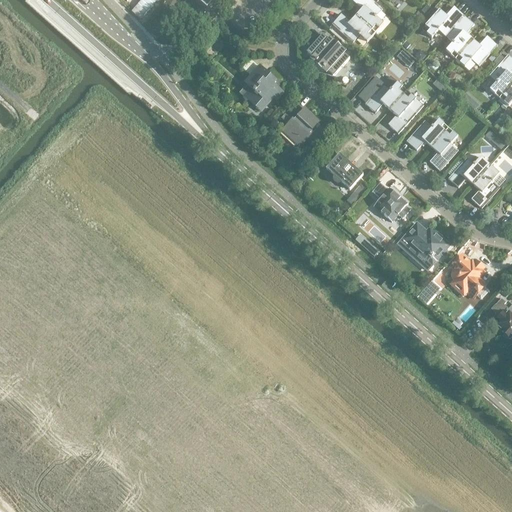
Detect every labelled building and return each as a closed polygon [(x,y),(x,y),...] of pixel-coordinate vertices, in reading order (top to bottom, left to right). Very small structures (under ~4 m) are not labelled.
[(196,0),(207,10),(216,0),(196,0)] [(362,10),(356,17),(376,34),(384,25),(376,18),(383,10),(371,0),(355,0),(353,2),(362,10)] [(439,31),(446,38),(464,17),(454,8),(446,17),(440,11),(422,30),(432,39),(439,31)] [(367,44),(376,34),(356,17),(350,23),(342,15),(332,26),(353,44),(360,37),(367,44)] [(464,17),(446,38),(453,44),(446,52),(456,60),(473,41),(467,35),(475,26),(464,17)] [(307,54),(334,78),(350,60),(323,36),(307,54)] [(479,47),(473,41),(456,60),(465,69),(472,61),(479,68),(498,47),(487,38),(479,47)] [(410,67),(415,60),(403,51),(398,58),(410,67)] [(490,91),(500,100),(511,85),(511,75),(510,74),(511,72),(511,59),(508,56),(490,77),(497,83),(490,91)] [(278,101),(284,94),(268,80),(271,77),(260,68),(246,84),(248,86),(241,93),(259,110),(266,102),(268,104),(274,98),(278,101)] [(364,80),(371,75),(367,69),(359,75),(364,80)] [(376,78),(358,97),(366,104),(365,105),(375,114),(383,106),(390,111),(407,92),(398,84),(392,79),(385,86),(383,85),(376,78)] [(511,85),(500,100),(509,108),(511,104),(511,85)] [(396,117),(388,126),(399,135),(424,107),(417,100),(407,92),(390,111),(396,117)] [(320,137),(325,131),(296,104),(281,119),(288,125),(281,132),(300,150),(308,142),(309,142),(309,146),(313,149),(317,149),(320,146),(320,141),(321,141),(320,137)] [(425,143),(431,149),(449,129),(439,121),(433,129),(425,122),(407,143),(417,152),(425,143)] [(449,129),(431,149),(438,154),(430,163),(440,173),(459,152),(451,145),(458,138),(449,129)] [(350,191),(363,176),(340,155),(326,170),(335,177),(334,179),(334,182),(335,184),(337,185),(340,185),(342,183),(350,191)] [(467,180),(473,186),(491,167),(481,158),(474,166),(467,159),(448,180),(459,189),(467,180)] [(491,167),(473,186),(480,192),(472,201),(482,210),(500,189),(493,183),(500,175),(491,167)] [(382,182),(373,193),(381,200),(374,207),(392,223),(395,220),(400,214),(404,218),(413,210),(408,205),(406,207),(396,198),(398,196),(382,182)] [(447,255),(447,253),(447,252),(446,250),(450,246),(440,238),(440,237),(438,235),(437,235),(434,233),(432,235),(428,235),(427,234),(417,225),(404,240),(428,262),(428,263),(433,267),(438,262),(437,261),(440,257),(443,258),(444,257),(446,256),(447,255)] [(462,257),(450,270),(452,272),(451,275),(451,277),(451,280),(452,282),(449,286),(464,299),(467,296),(474,302),(477,298),(481,301),(489,292),(485,288),(486,287),(479,280),(484,274),(472,264),(471,265),(462,257)] [(508,310),(504,306),(506,304),(502,300),(492,311),(497,316),(492,322),(497,326),(497,327),(503,332),(502,333),(510,340),(511,337),(511,314),(508,311),(508,310)]
